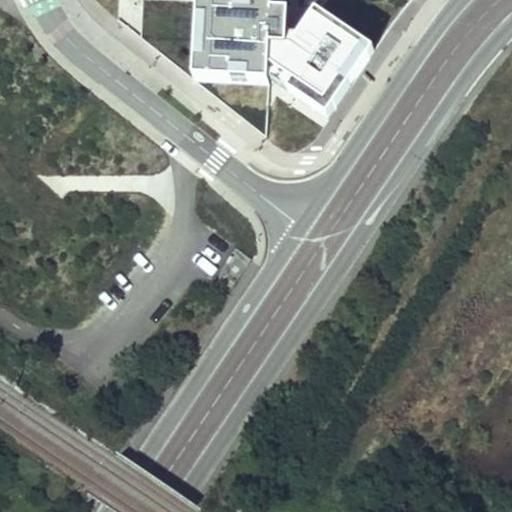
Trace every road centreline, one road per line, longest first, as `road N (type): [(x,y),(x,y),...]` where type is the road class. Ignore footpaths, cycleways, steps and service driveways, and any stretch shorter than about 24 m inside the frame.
road 1 (tertiary): [(173,511),(436,122),(511,25)]
road 2 (residential): [(41,0),(91,63),(301,226)]
road 3 (tertiary): [(301,226),(107,511)]
road 4 (tertiary): [(459,0),(301,226)]
